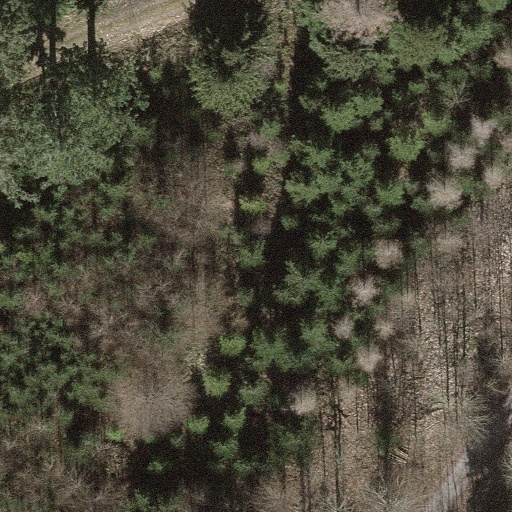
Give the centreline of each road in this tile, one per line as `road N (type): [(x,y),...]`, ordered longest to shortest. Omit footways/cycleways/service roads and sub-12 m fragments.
road 1 (track): [(206,0),(0,97)]
road 2 (track): [(440,511),(511,408)]
